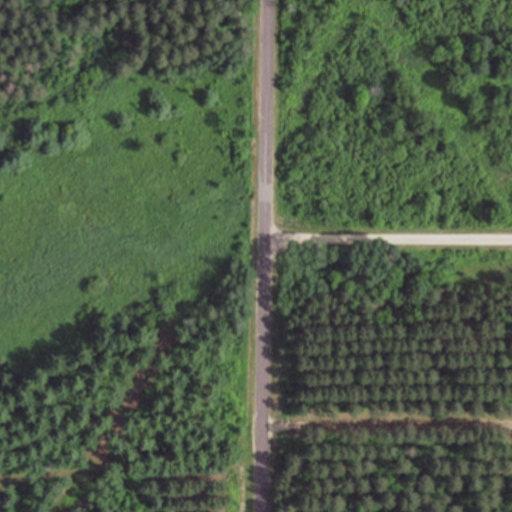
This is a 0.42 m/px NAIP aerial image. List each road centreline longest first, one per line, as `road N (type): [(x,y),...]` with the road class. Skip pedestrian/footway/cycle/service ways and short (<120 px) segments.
road 1 (residential): [(265,511),(270,0)]
road 2 (residential): [(511,231),(267,235)]
